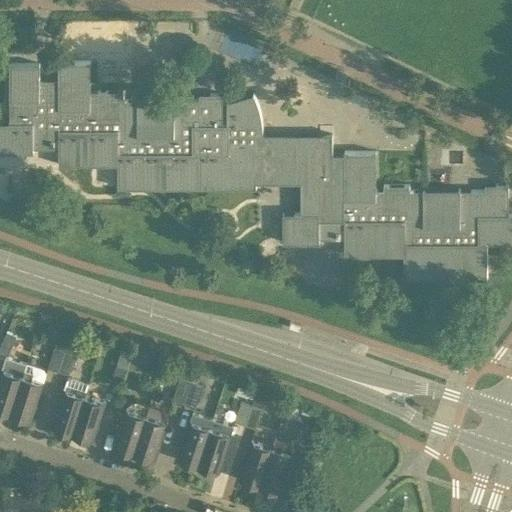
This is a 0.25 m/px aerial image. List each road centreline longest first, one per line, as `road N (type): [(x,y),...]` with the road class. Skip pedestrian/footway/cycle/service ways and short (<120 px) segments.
road 1 (secondary): [(327,372),(0,264)]
road 2 (residential): [(0,438),(212,511)]
road 3 (secondary): [(327,372),(500,452)]
road 4 (secondary): [(511,415),(451,394),(327,372)]
